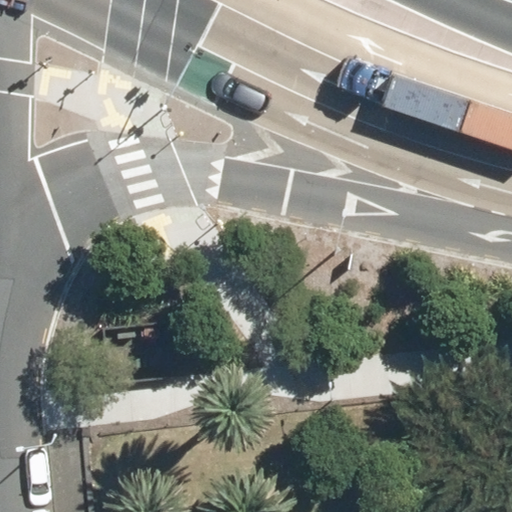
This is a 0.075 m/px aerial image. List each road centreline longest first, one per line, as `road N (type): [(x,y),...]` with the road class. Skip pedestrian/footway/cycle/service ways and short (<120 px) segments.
road 1 (primary): [(511,240),(180,169),(106,183),(54,207),(0,286)]
road 2 (primary): [(511,147),(241,54),(135,0)]
